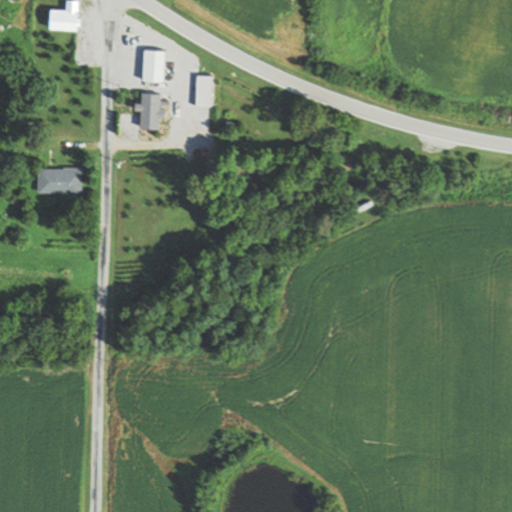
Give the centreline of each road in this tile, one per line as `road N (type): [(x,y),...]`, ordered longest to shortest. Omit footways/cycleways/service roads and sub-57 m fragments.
road 1 (residential): [(96,511),(111,0)]
road 2 (tertiary): [(511,144),(354,106),(232,53),(143,0)]
road 3 (residential): [(448,132),(406,143),(108,137)]
